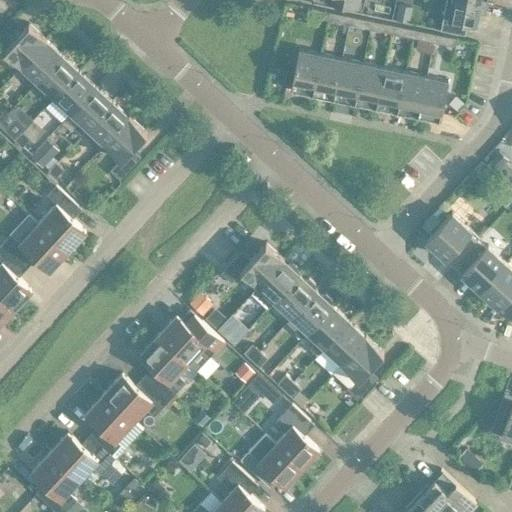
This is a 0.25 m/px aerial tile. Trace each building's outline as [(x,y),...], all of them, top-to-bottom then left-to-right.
[(326,0),(326,3),(361,10),(363,0),(326,0)] [(484,4),(463,0),(445,0),(440,29),(464,34),(466,23),(475,24),(477,13),(484,14),(486,4),(484,4)] [(398,3),(394,20),(408,23),(412,7),(398,3)] [(324,10),(307,7),(305,15),(322,19),(324,10)] [(331,21),(348,24),(350,16),(333,12),(331,21)] [(350,16),(348,24),(364,28),(366,19),(350,16)] [(392,24),(376,21),(374,30),(390,33),(392,24)] [(0,54),(4,51),(20,66),(45,38),(28,23),(10,42),(1,34),(0,34),(0,54)] [(392,24),(390,33),(407,36),(408,28),(392,24)] [(434,33),(418,30),(416,38),(432,42),(434,33)] [(456,38),(440,34),(438,43),(454,46),(456,38)] [(46,39),(45,38),(20,66),(21,67),(21,66),(21,65),(37,80),(61,55),(45,40),(45,39),(46,40),(46,39)] [(312,93),(320,53),(298,49),(290,88),(312,93)] [(333,97),(341,58),(320,53),(312,93),(333,97)] [(78,70),(61,55),(37,80),(54,96),(78,70)] [(354,101),(362,62),(341,58),(333,97),(354,101)] [(375,106),(383,67),(362,62),(354,101),(375,106)] [(396,110),(404,71),(383,67),(375,106),(396,110)] [(94,86),(78,70),(54,96),(71,111),(94,86)] [(404,71),(396,110),(417,115),(426,75),(404,71)] [(447,80),(426,75),(417,115),(439,119),(447,80)] [(87,127),(111,101),(94,86),(71,111),(80,120),(73,127),(81,134),(87,127)] [(456,111),(463,103),(454,95),(448,103),(456,111)] [(111,101),(87,127),(97,136),(89,144),(96,151),(103,143),(129,116),(128,115),(128,116),(127,116),(111,101)] [(25,127),(8,111),(0,119),(0,126),(14,139),(22,131),(25,127)] [(129,116),(103,143),(120,158),(109,169),(119,179),(137,160),(128,151),(146,132),(129,116)] [(14,139),(22,147),(30,139),(22,131),(14,139)] [(48,160),(52,157),(40,145),(30,155),(41,167),(48,160)] [(497,168),(506,158),(499,150),(489,161),(497,168)] [(147,181),(161,164),(146,153),(133,169),(147,181)] [(55,162),(47,171),(54,178),(63,169),(55,162)] [(37,222),(67,249),(85,230),(69,214),(77,205),(55,184),(46,194),(55,202),(37,222)] [(453,265),(476,239),(478,237),(451,212),(424,241),(436,252),(438,251),(453,265)] [(1,243),(23,263),(32,254),(49,269),(67,249),(37,222),(28,214),(10,233),(1,243)] [(478,291),(505,261),(487,244),(484,247),(476,239),(453,265),(468,279),(466,280),(478,291)] [(241,270),(257,285),(282,258),(265,242),(247,262),(238,253),(220,272),(230,282),(241,270)] [(0,296),(13,308),(31,289),(14,273),(23,263),(1,243),(0,244),(0,296)] [(282,258),(257,285),(258,286),(258,285),(267,293),(259,300),(267,308),(274,300),(298,274),(297,273),(298,272),(297,268),(291,263),(287,263),(286,264),(282,259),(283,259),(282,258)] [(511,267),(505,261),(478,291),(489,301),(490,299),(509,317),(508,318),(508,319),(511,312),(511,267)] [(298,274),(274,300),(291,315),(315,290),(314,289),(314,288),(314,284),(308,278),(304,278),(303,279),(298,274)] [(308,331),(332,305),(330,304),(331,303),(331,299),(325,293),(321,294),(320,295),(315,290),(291,315),(301,325),(294,332),(301,338),(308,331)] [(199,291),(191,301),(189,302),(202,315),(213,304),(199,291)] [(0,321),(13,308),(0,296),(0,321)] [(317,355),(325,346),(348,321),(332,305),(308,331),(316,339),(309,347),(317,355)] [(176,313),(157,333),(187,361),(195,370),(223,340),(198,316),(189,326),(176,313)] [(217,328),(226,337),(233,330),(224,321),(217,328)] [(348,321),(325,346),(341,361),(340,362),(340,363),(366,336),(365,335),(365,336),(348,321)] [(147,378),(169,398),(184,382),(175,373),(187,361),(157,333),(139,353),(156,368),(147,378)] [(366,336),(340,363),(332,372),(349,387),(346,389),(356,398),(374,379),(365,371),(383,351),(366,336)] [(259,350),(251,343),(242,352),(250,360),(259,350)] [(259,350),(250,360),(258,367),(267,357),(259,350)] [(254,371),(244,362),(235,371),(245,381),(254,371)] [(103,392),(133,419),(144,407),(153,415),(169,398),(147,378),(138,388),(121,372),(103,392)] [(272,403),(280,394),(257,373),(231,401),(242,412),(261,392),(272,403)] [(284,391),(292,381),(285,374),(276,383),(284,391)] [(291,398),(300,388),(292,381),(284,391),(291,398)] [(93,437),(111,453),(120,444),(115,439),(133,419),(103,392),(85,412),(102,427),(93,437)] [(511,437),(511,397),(503,395),(504,392),(502,396),(501,396),(480,418),(492,422),(490,430),(511,437)] [(275,442),(301,466),(318,448),(304,435),(314,424),(291,403),(275,421),(285,431),(275,442)] [(200,409),(192,416),(201,426),(209,418),(200,409)] [(115,457),(111,453),(93,437),(84,446),(67,431),(49,450),(79,478),(90,466),(99,474),(115,457)] [(202,434),(196,439),(204,448),(210,442),(202,434)] [(301,466),(275,442),(258,460),(247,450),(239,459),(258,476),(265,467),(284,485),(301,466)] [(458,457),(466,465),(475,456),(466,448),(458,457)] [(67,491),(79,478),(49,450),(30,470),(47,486),(38,495),(56,511),(63,511),(76,499),(67,491)] [(231,489),(220,501),(232,511),(258,511),(264,507),(245,489),(253,481),(231,460),(217,476),(231,489)] [(469,511),(467,509),(475,501),(440,468),(440,469),(441,470),(427,485),(426,484),(415,495),(433,511),(469,511)] [(113,502),(123,511),(125,511),(146,490),(134,479),(113,502)] [(155,480),(149,487),(164,501),(171,494),(155,480)] [(407,508),(402,511),(433,511),(415,495),(405,506),(407,508)] [(232,511),(220,501),(210,511),(199,502),(190,511),(232,511)]
